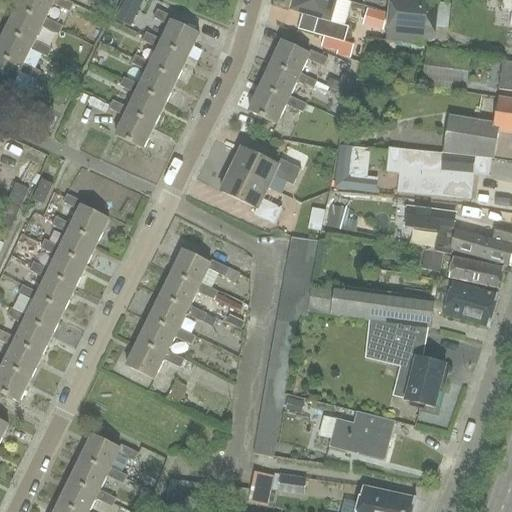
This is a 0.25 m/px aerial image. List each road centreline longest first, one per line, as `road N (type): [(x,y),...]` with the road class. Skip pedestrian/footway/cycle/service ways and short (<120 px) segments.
road 1 (residential): [(14,511),(255,0)]
road 2 (residential): [(511,333),(444,511)]
